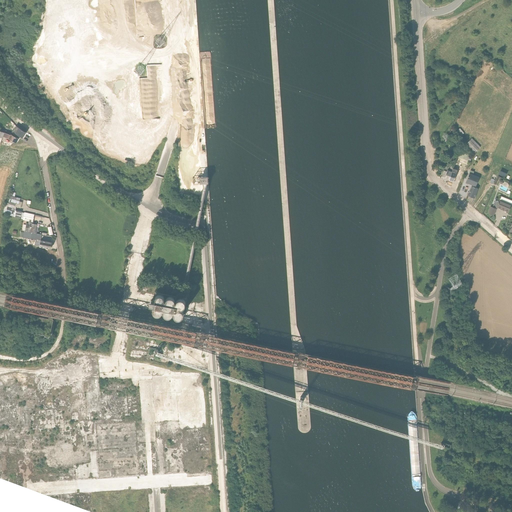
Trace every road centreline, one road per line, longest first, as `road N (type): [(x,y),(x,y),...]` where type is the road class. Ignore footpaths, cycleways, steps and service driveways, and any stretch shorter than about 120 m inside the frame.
road 1 (unclassified): [(222,511),(204,230),(148,209),(46,139)]
road 2 (unclassified): [(437,293),(422,399),(430,474),(445,492),(502,511)]
road 3 (residential): [(416,13),(427,165),(469,211)]
road 4 (residential): [(46,139),(42,155),(65,283)]
road 5 (track): [(65,283),(54,348),(35,359),(0,358)]
